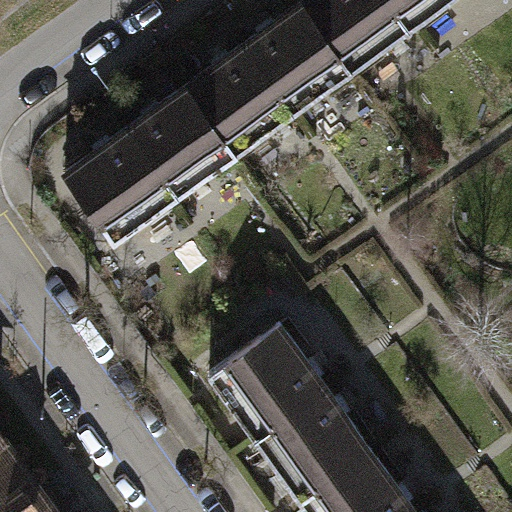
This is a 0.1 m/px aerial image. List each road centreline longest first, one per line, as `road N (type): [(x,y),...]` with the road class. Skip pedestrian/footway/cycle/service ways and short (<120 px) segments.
road 1 (residential): [(0,259),(180,511)]
road 2 (residential): [(138,0),(0,92)]
